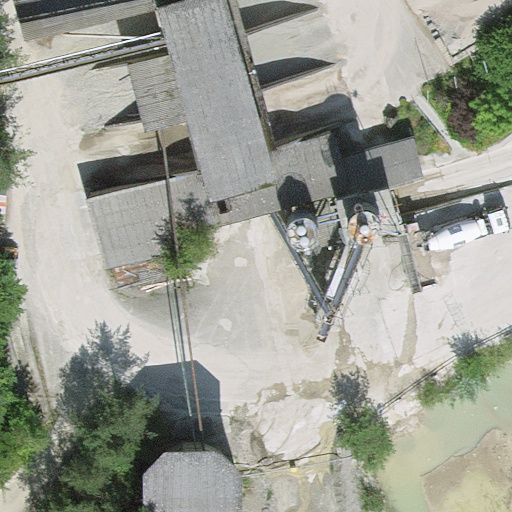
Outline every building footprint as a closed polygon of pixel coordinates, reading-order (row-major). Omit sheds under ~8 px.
[(173,0),(222,184),(202,175),(95,203),(118,291),(223,264),(213,226),(245,218),(236,183),(290,169),(297,195),(419,163),(415,149),(346,167),(338,138),(286,151),(267,79),(322,65),(310,19),(255,33),(246,0),(173,0)] [(511,0),(430,0),(430,8),(458,58),(470,58),(511,34),(511,0)] [(368,236),(373,233),(377,228),(379,223),(379,217),(377,211),(373,207),(368,203),(362,202),(356,203),(351,205),(347,209),(344,214),(343,220),(344,226),(347,231),(351,235),(357,237),(362,238),(368,236)] [(327,246),(332,242),(336,238),(338,232),(338,226),(336,221),(332,216),(327,213),(321,212),(316,212),(310,215),(306,219),(303,224),(302,229),(303,235),(306,240),(310,244),(316,247),(321,247),(327,246)] [(167,433),(146,456),(146,511),(147,511),(246,511),(244,448),(216,431),(167,433)]
